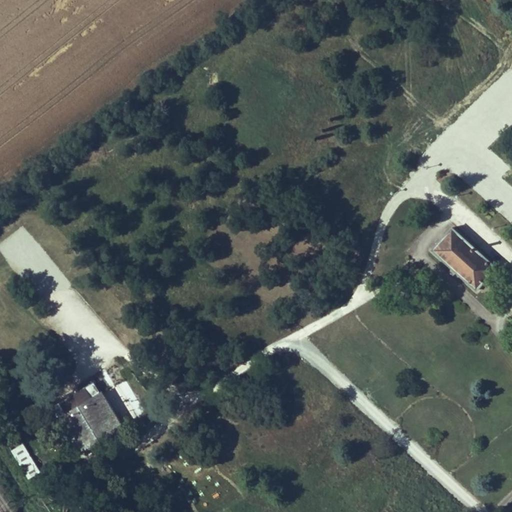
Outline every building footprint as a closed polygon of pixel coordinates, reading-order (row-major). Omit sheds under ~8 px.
[(433,247),(480,289),(498,269),(451,226),(433,247)] [(117,383),(105,389),(120,421),(136,413),(126,394),(123,396),(117,383)] [(90,456),(123,435),(95,391),(58,414),(63,423),(61,424),(67,433),(73,429),(90,456)] [(84,460),(90,456),(73,429),(67,433),(84,460)] [(23,443),(10,451),(29,480),(41,472),(23,443)]
